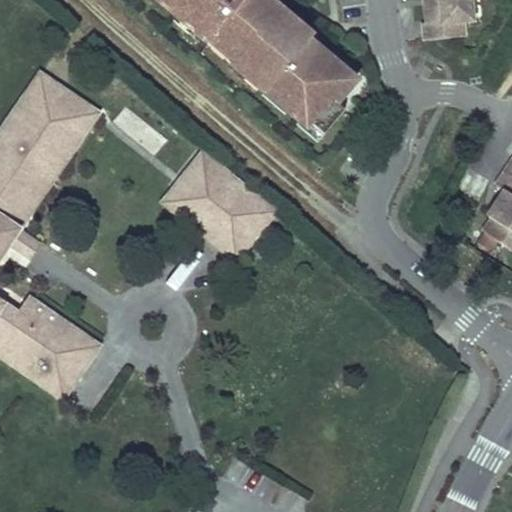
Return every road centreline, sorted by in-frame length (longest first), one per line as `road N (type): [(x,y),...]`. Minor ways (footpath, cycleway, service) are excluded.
road 1 (track): [(377,238),(329,212),(87,0)]
road 2 (residential): [(404,98),(378,198),(377,238),(511,356)]
road 3 (unknown): [(228,498),(167,373),(126,316),(67,257)]
